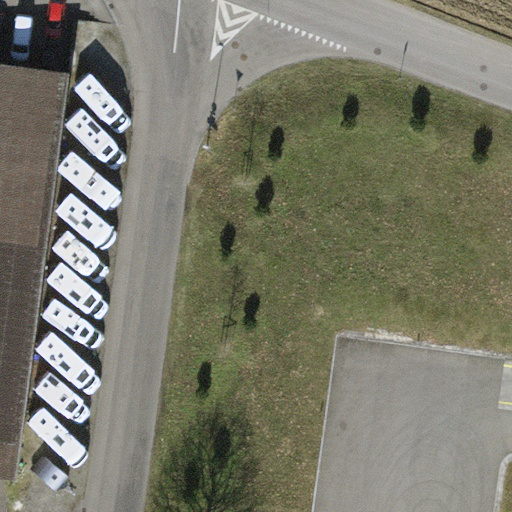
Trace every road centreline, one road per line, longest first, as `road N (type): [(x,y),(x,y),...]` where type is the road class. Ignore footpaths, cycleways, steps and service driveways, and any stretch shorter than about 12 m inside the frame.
road 1 (residential): [(112,511),(177,0)]
road 2 (residential): [(296,0),(511,80)]
